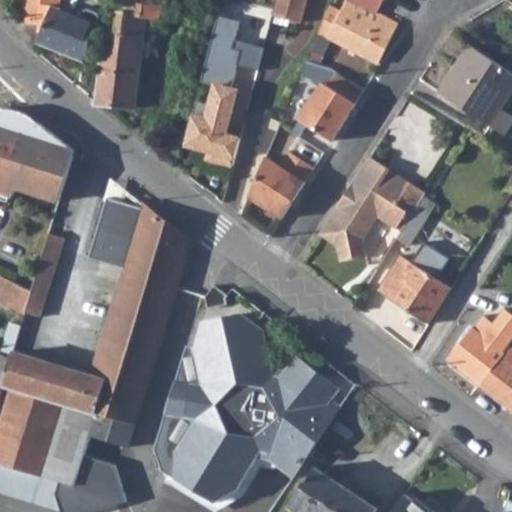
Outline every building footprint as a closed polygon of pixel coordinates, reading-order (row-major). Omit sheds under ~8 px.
[(23,0),(22,25),(40,27),(42,0),(23,0)] [(42,0),(40,27),(39,43),(85,63),(100,25),(99,24),(102,18),(100,14),(89,9),(85,11),(82,17),(61,7),(61,0),(42,0)] [(104,32),(95,103),(96,104),(131,109),(133,107),(144,18),(160,20),(164,0),(127,0),(125,13),(120,12),(117,34),(106,32),(104,32)] [(276,0),(273,15),(301,23),(306,0),(276,0)] [(387,49),(372,41),(384,16),(378,14),(384,0),(347,0),(328,38),(379,65),(387,49)] [(186,115),(176,149),(202,156),(215,160),(229,164),(233,166),(240,140),(225,136),(237,91),(231,89),(242,51),(234,48),(242,21),(215,14),(196,82),(206,85),(197,118),(186,115)] [(384,16),(372,41),(387,49),(396,30),(395,23),(384,16)] [(275,20),(269,42),(284,47),(289,23),(275,20)] [(511,90),(511,71),(470,45),(441,93),(506,133),(511,123),(511,113),(502,107),(511,90)] [(260,56),(242,51),(231,89),(237,91),(250,95),(260,56)] [(299,120),(332,142),(365,92),(337,74),(329,88),(323,83),(299,120)] [(0,190),(15,196),(17,188),(60,201),(75,151),(43,125),(35,119),(23,113),(18,111),(6,110),(0,109),(0,190)] [(263,164),(249,198),(283,220),(315,169),(288,151),(279,165),(266,157),(263,164)] [(215,160),(202,156),(200,162),(227,170),(229,164),(215,160)] [(339,206),(319,236),(337,248),(342,261),(370,254),(365,238),(381,216),(403,230),(423,199),(425,194),(410,184),(409,185),(386,170),(369,159),(353,183),(354,185),(354,194),(346,205),(339,206)] [(11,359),(3,384),(13,387),(0,429),(0,462),(74,486),(85,451),(90,437),(128,449),(137,417),(145,395),(170,314),(179,285),(192,241),(145,205),(144,209),(108,198),(90,258),(125,269),(93,375),(13,351),(11,359)] [(403,230),(400,236),(411,244),(435,207),(423,199),(403,230)] [(32,291),(26,312),(38,315),(63,237),(50,233),(32,291)] [(379,291),(430,323),(452,287),(402,256),(379,291)] [(217,285),(206,296),(209,309),(228,306),(226,299),(229,295),(217,285)] [(511,345),(511,343),(511,313),(505,307),(493,322),(483,314),(474,326),(447,360),(479,385),(506,350),(511,345)] [(165,473),(176,480),(216,504),(241,491),(259,460),(274,461),(275,454),(285,462),(281,468),(293,478),(337,413),(333,410),(333,404),(343,391),(299,357),(287,372),(272,368),(267,332),(243,314),(204,321),(195,345),(202,383),(191,380),(178,380),(157,446),(156,451),(165,473)] [(506,350),(479,385),(511,410),(511,345),(506,350)] [(11,359),(0,354),(0,382),(3,384),(11,359)] [(0,462),(0,488),(62,507),(63,511),(85,511),(129,499),(114,459),(85,451),(74,486),(0,462)] [(314,469),(288,507),(294,511),(376,511),(377,511),(314,469)] [(511,511),(511,490),(510,490),(503,511),(511,511)] [(393,511),(396,511),(406,496),(405,495),(393,511)] [(427,511),(406,496),(396,511),(434,511),(432,510),(430,511),(427,511)]
